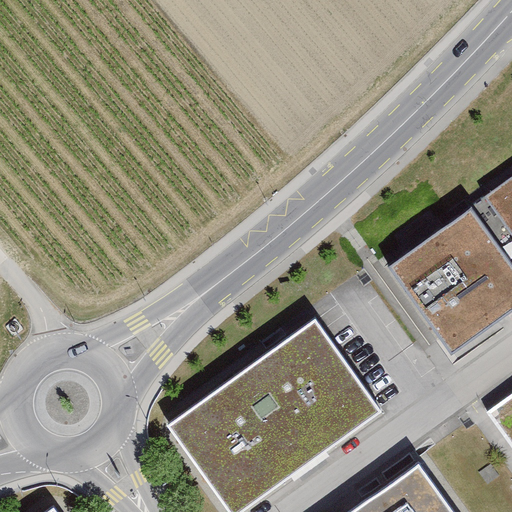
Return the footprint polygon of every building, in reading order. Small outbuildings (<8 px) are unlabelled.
[(511,178),(486,197),(511,233),(511,178)] [(511,309),(511,264),(472,208),(390,267),(452,353),(511,309)] [(319,317),(167,426),(226,511),(238,511),(386,408),(319,317)] [(511,393),(489,410),(511,441),(511,393)] [(453,511),(416,460),(342,511),(453,511)]
